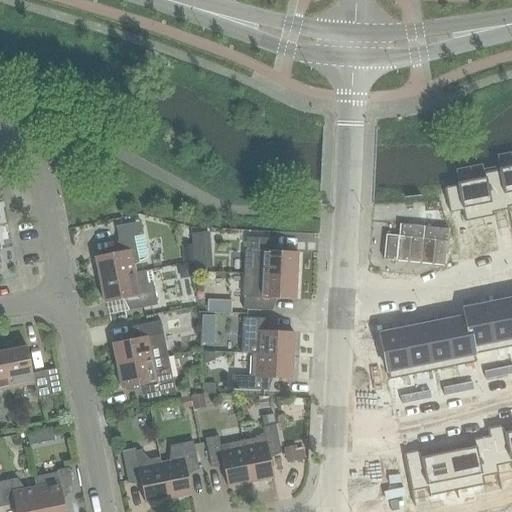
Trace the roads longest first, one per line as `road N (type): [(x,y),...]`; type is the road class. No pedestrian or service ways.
road 1 (residential): [(105,511),(62,295)]
road 2 (residential): [(342,274),(353,59)]
road 3 (residential): [(62,295),(33,159),(0,130)]
road 4 (residential): [(335,429),(400,429),(511,398)]
road 5 (residential): [(342,274),(449,276),(511,260)]
road 6 (secondary): [(353,59),(486,41),(510,24)]
road 7 (secondary): [(510,24),(354,32)]
road 8 (residential): [(335,429),(342,274)]
road 9 (secondary): [(210,15),(289,50),(353,59)]
road 10 (secondary): [(354,32),(210,15)]
